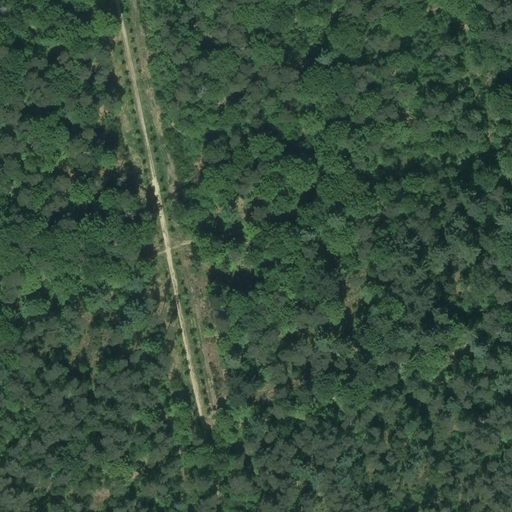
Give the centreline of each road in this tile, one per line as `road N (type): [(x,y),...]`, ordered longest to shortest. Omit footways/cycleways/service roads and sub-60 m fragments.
road 1 (track): [(0,299),(511,140)]
road 2 (track): [(202,427),(511,363)]
